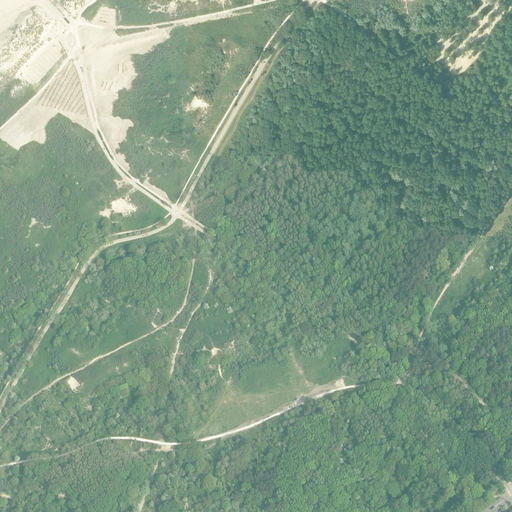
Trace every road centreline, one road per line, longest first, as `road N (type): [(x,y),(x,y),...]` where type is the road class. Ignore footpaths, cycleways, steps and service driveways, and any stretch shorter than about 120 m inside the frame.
road 1 (unknown): [(93,511),(127,476),(133,453),(198,452),(231,425),(303,392),(353,379),(403,381),(422,306),(511,185)]
road 2 (unknown): [(0,431),(36,393),(173,319),(184,305),(196,240),(193,203),(273,62),(322,0)]
